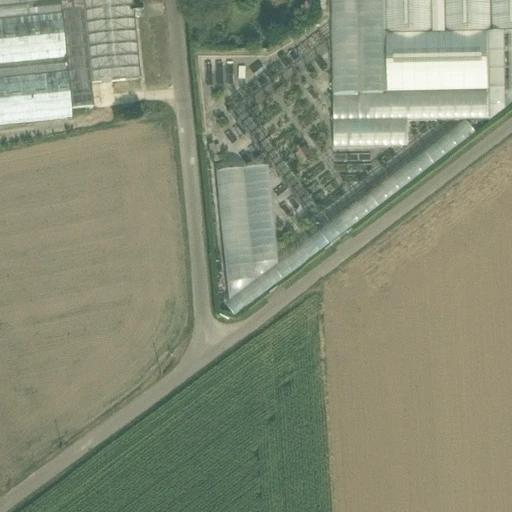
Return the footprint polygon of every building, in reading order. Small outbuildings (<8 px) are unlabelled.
[(0,0),(0,11),(63,5),(62,0),(0,0)] [(62,0),(63,5),(64,18),(69,63),(70,74),(74,113),(95,111),(93,86),(83,0),(62,0)] [(83,0),(93,86),(140,82),(143,81),(134,0),(83,0)] [(511,0),(387,0),(390,93),(487,90),(485,38),(511,36),(511,0)] [(0,24),(64,18),(63,5),(0,11),(0,24)] [(0,69),(69,63),(64,18),(0,24),(0,69)] [(0,81),(70,74),(69,63),(0,69),(0,81)] [(74,113),(70,74),(0,81),(0,130),(75,122),(74,113)] [(93,86),(95,111),(142,106),(140,82),(93,86)] [(272,168),(219,173),(230,307),(251,305),(248,279),(280,277),(272,168)]
